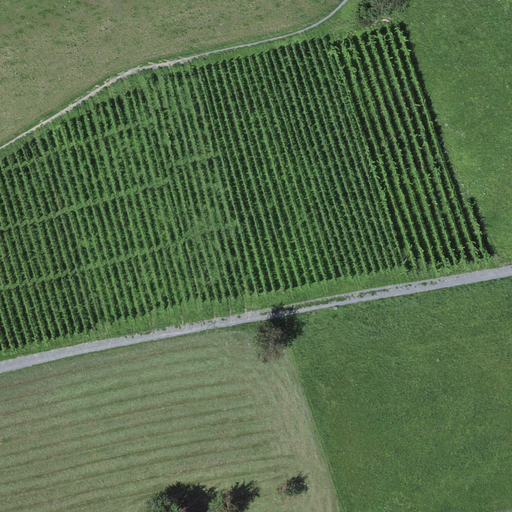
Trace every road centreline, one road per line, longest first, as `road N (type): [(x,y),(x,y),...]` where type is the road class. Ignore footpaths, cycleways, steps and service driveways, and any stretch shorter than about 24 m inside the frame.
road 1 (track): [(511,272),(194,326),(0,373)]
road 2 (track): [(0,147),(109,82),(227,46),(331,27),(347,0)]
